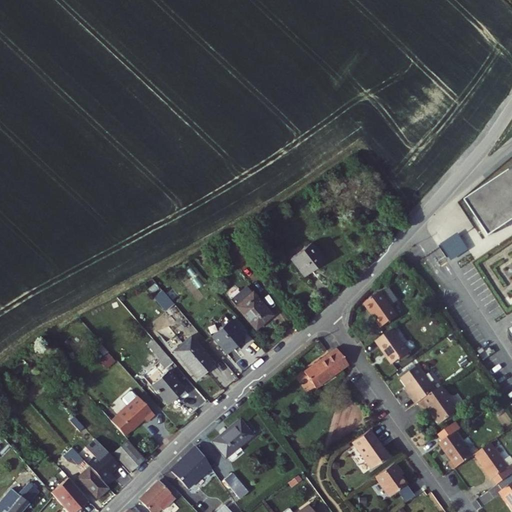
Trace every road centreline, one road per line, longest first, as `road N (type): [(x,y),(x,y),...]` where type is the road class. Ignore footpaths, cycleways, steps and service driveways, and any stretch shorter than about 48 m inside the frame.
road 1 (residential): [(328,314),(111,511)]
road 2 (residential): [(468,511),(328,314)]
road 3 (residential): [(453,182),(328,314)]
